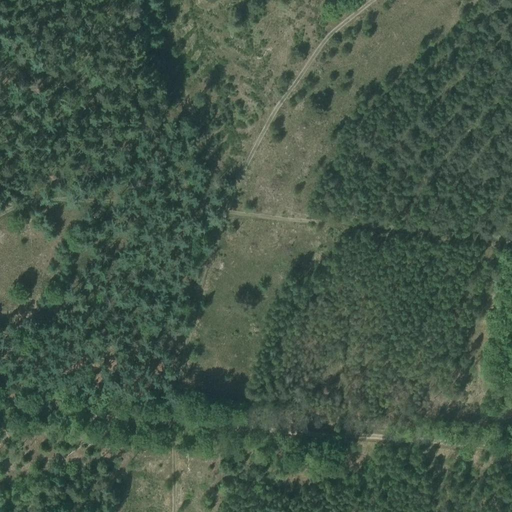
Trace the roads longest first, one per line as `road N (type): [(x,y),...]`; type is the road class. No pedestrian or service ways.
road 1 (track): [(511,237),(80,198),(17,203),(0,214)]
road 2 (track): [(187,424),(182,394),(205,266),(224,214),(283,98),(325,41),(369,0)]
road 3 (track): [(511,454),(187,424)]
road 4 (track): [(0,408),(187,424)]
